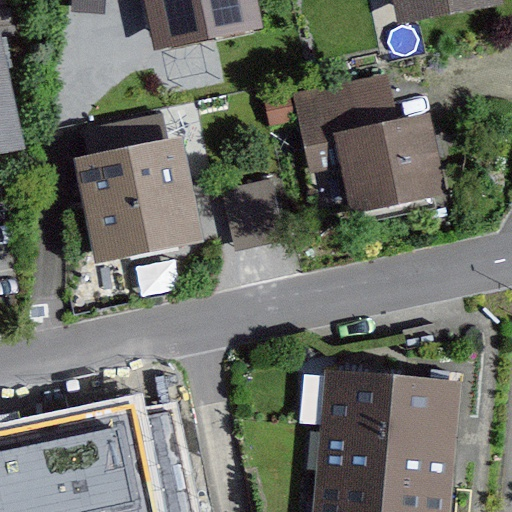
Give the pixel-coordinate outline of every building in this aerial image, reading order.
[(249,0),(143,0),(154,52),(256,31),(249,0)] [(499,0),(378,0),(385,29),(499,0)] [(0,99),(0,156),(12,154),(0,99)] [(350,219),(438,197),(419,125),(331,148),(350,219)] [(176,152),(73,174),(95,275),(198,253),(176,152)] [(284,236),(277,176),(228,182),(236,241),(284,236)] [(316,432),(452,442),(456,392),(320,382),(316,432)] [(58,511),(159,511),(138,443),(122,448),(109,408),(33,432),(58,511)] [(312,483),(448,493),(452,442),(316,432),(312,483)] [(38,511),(20,437),(0,441),(0,511),(38,511)] [(310,511),(447,511),(448,493),(312,483),(310,511)]
